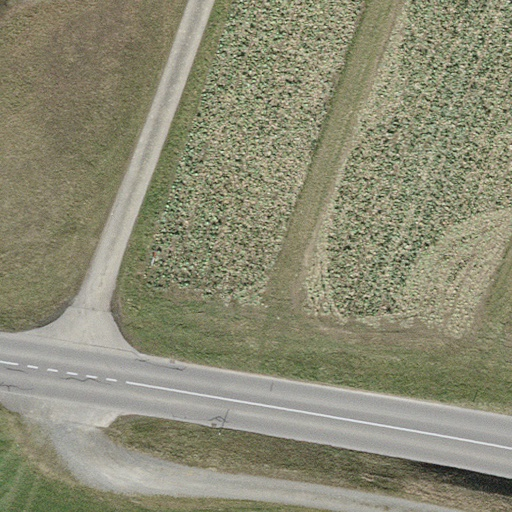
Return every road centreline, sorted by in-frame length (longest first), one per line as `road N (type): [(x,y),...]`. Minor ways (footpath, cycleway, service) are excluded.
road 1 (tertiary): [(511,464),(0,365)]
road 2 (track): [(76,383),(208,0)]
road 3 (track): [(76,383),(78,446),(147,473),(360,511)]
